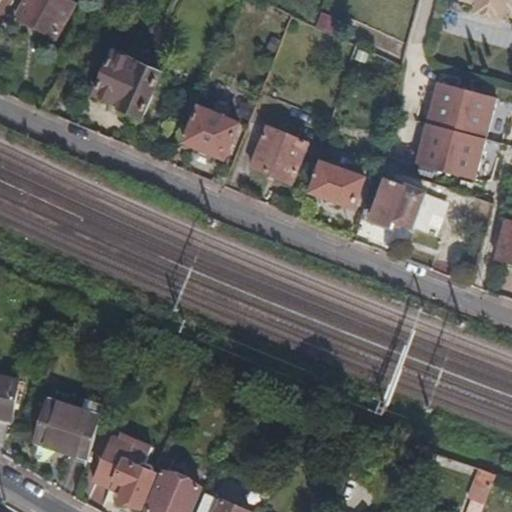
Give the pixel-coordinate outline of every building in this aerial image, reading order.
[(0,24),(14,0),(1,0),(0,2),(0,24)] [(57,41),(78,7),(66,0),(25,0),(16,16),(57,41)] [(511,0),(463,0),(479,5),(477,15),(502,22),(504,17),(511,19),(511,0)] [(262,15),(258,28),(283,35),(286,22),(262,15)] [(334,33),(338,22),(321,16),(318,27),(334,33)] [(47,114),(85,49),(78,45),(39,110),(47,114)] [(366,63),(369,54),(359,51),(356,60),(366,63)] [(141,119),(161,75),(115,54),(96,97),(121,108),(120,110),(141,119)] [(498,99),(440,83),(418,165),(475,181),(498,99)] [(224,161),(240,126),(227,120),(231,111),(216,104),(212,113),(200,108),(184,143),(224,161)] [(291,184),(308,145),(267,127),(249,166),(291,184)] [(355,208),(365,178),(321,163),(311,193),(355,208)] [(414,230),(427,195),(388,180),(372,222),(395,231),(398,223),(414,230)] [(511,264),(511,223),(506,222),(495,260),(511,264)] [(0,419),(12,422),(20,383),(0,379),(0,419)] [(89,459),(104,406),(84,400),(82,411),(47,402),(35,445),(89,459)] [(360,437),(364,427),(354,424),(351,434),(360,437)] [(141,510),(155,476),(123,463),(125,459),(109,452),(93,490),(141,510)] [(486,507),(498,477),(486,472),(475,503),(486,507)] [(190,511),(201,488),(165,473),(148,511),(190,511)] [(251,511),(252,511),(223,499),(222,501),(206,494),(198,511),(251,511)] [(484,511),(486,507),(475,503),(471,511),(484,511)]
